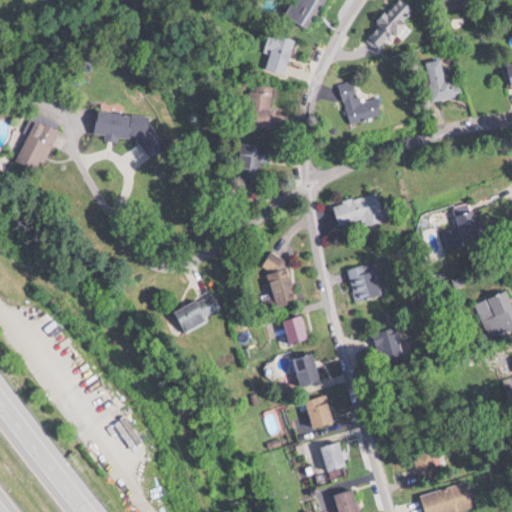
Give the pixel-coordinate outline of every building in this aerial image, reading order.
[(324,0),(294,0),(287,14),(308,26),(324,0)] [(406,19),(416,9),(406,0),(399,0),(365,35),(381,50),(408,21),(406,19)] [(267,67),(286,72),(296,37),(271,30),(266,46),(272,48),(267,67)] [(430,59),(438,98),(458,94),(455,76),(448,78),(444,57),(430,59)] [(351,121),(384,112),(379,96),(361,101),(355,78),(340,82),(351,121)] [(247,122),(275,126),(277,107),(271,106),(274,85),(253,82),(247,122)] [(135,113),(100,107),(96,133),(131,139),(135,113)] [(17,160),(42,170),(61,125),(36,115),(17,160)] [(274,142),(244,142),(244,181),(263,181),(263,165),(274,165),(274,142)] [(334,201),(340,227),(384,217),(378,191),(334,201)] [(457,205),(465,238),(483,234),(475,201),(457,205)] [(287,250),(267,255),(277,304),(297,300),(287,250)] [(357,300),(382,293),(373,260),(348,267),(357,300)] [(492,336),(511,328),(511,296),(508,288),(489,296),(493,305),(481,309),(492,336)] [(175,310),(185,330),(223,310),(213,290),(175,310)] [(285,318),(292,343),(311,337),(303,312),(285,318)] [(405,357),(398,327),(378,332),(385,361),(405,357)] [(322,379),(314,351),(295,357),(304,385),(322,379)] [(335,421),(327,393),(307,399),(315,427),(335,421)] [(323,445),(330,469),(348,464),(341,440),(323,445)] [(421,494),(426,511),(451,511),(474,505),(466,480),(421,494)] [(335,494),(341,511),(354,511),(362,510),(354,487),(335,494)]
